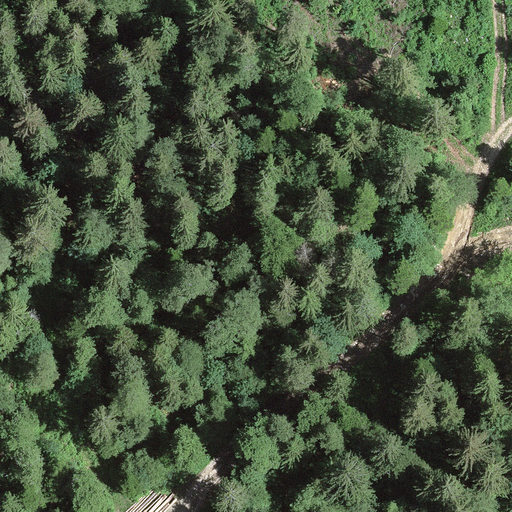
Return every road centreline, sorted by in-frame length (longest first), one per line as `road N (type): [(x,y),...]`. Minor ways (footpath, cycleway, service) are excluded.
road 1 (track): [(176,511),(273,414),(427,288),(467,230),(498,134),(511,121)]
road 2 (track): [(123,511),(63,387),(47,297),(75,179)]
road 3 (track): [(498,134),(499,0)]
